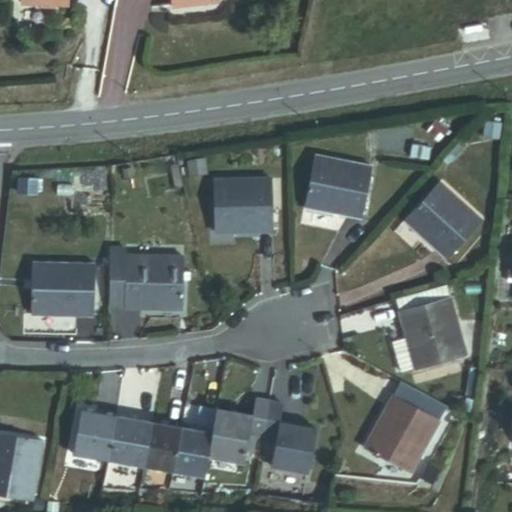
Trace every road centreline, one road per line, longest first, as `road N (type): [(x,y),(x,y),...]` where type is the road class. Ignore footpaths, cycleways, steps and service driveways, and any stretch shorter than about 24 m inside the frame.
road 1 (tertiary): [(511,56),(254,101),(0,130)]
road 2 (residential): [(311,317),(229,342),(128,357),(0,356)]
